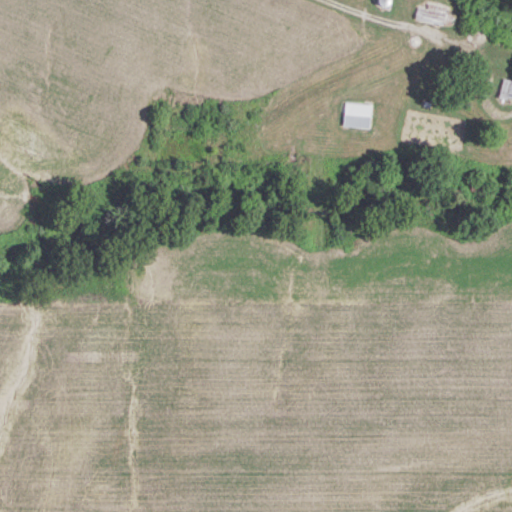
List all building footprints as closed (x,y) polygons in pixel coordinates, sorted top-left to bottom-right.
[(415,6),(415,22),(450,22),(450,14),(443,14),(443,6),(415,6)] [(511,100),(511,80),(502,78),(497,97),(511,100)] [(342,126),(368,128),(370,103),(344,102),(342,126)] [(404,176),(415,177),(416,162),(405,162),(404,176)] [(482,181),(468,181),(469,191),(482,190),(482,181)]
